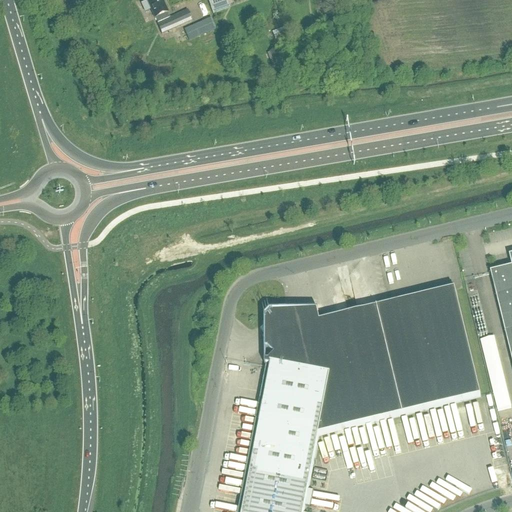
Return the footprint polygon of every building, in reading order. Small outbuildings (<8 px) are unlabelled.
[(149,0),(146,1),(154,20),(155,20),(158,26),(157,27),(161,35),(191,22),(187,13),(158,26),(156,19),(166,15),(159,0),(149,0)] [(218,14),(232,11),(229,1),(216,4),(218,14)] [(216,23),(188,30),(191,42),(219,35),(216,23)] [(283,29),(273,33),(272,33),(278,47),(288,43),(283,29)] [(442,260),(443,265),(458,261),(456,256),(442,260)] [(511,258),(510,259),(511,267),(511,269),(491,275),(506,335),(511,334),(511,335),(511,258)] [(458,261),(446,266),(448,273),(461,269),(458,261)] [(243,511),(305,511),(319,438),(481,399),(455,292),(321,325),(318,314),(319,314),(319,313),(271,315),(266,320),(266,368),(271,369),(243,511)] [(496,345),(484,348),(487,358),(499,355),(496,345)] [(492,373),(495,394),(506,392),(503,371),(492,373)] [(490,457),(505,453),(503,445),(488,449),(490,457)]
